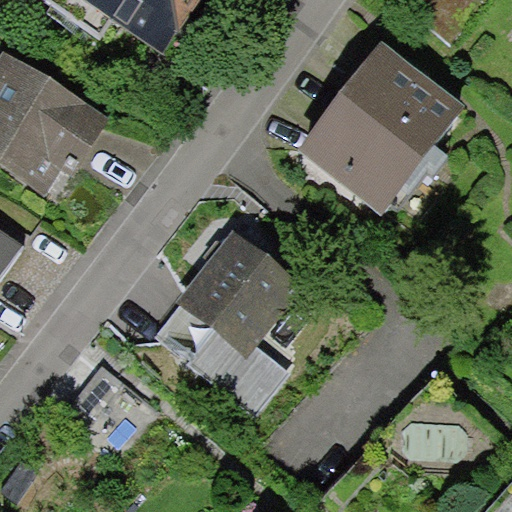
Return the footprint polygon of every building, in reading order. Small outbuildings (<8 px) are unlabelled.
[(28,0),(101,46),(112,28),(173,67),(216,0),(28,0)] [(511,0),(409,0),(403,7),(447,44),(483,0),(511,0)] [(469,120),(389,57),(304,164),(383,227),(469,120)] [(109,124),(7,61),(0,72),(0,167),(42,193),(65,156),(82,167),(109,124)] [(0,285),(20,256),(0,242),(0,285)] [(307,304),(229,242),(175,310),(252,372),(307,304)] [(511,511),(511,490),(490,511),(511,511)]
